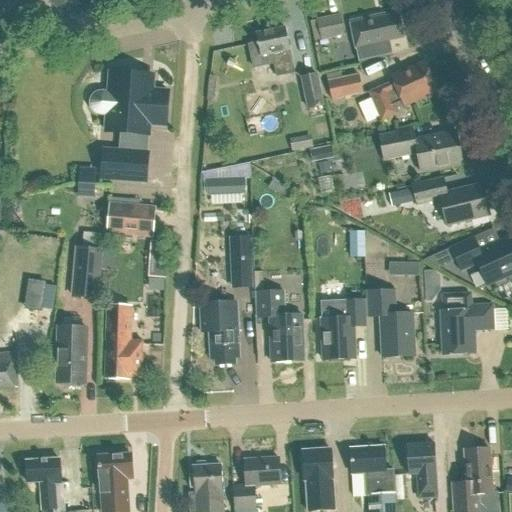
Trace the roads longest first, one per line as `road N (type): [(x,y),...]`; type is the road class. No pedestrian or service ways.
road 1 (residential): [(174,423),(198,11)]
road 2 (unclassified): [(174,423),(511,399)]
road 3 (residential): [(0,56),(198,11)]
road 4 (unclassified): [(0,433),(165,424)]
road 5 (unclassified): [(511,136),(442,0)]
